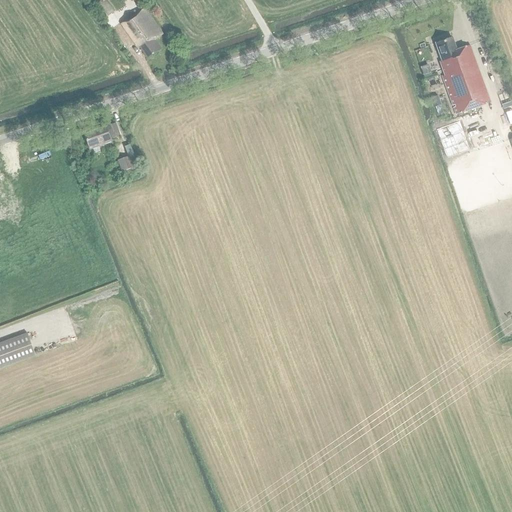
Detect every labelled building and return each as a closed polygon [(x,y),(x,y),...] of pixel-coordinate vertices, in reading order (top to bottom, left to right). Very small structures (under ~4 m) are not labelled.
[(101,0),(99,2),(108,16),(115,11),(106,0),(101,0)] [(146,8),(143,10),(121,24),(136,48),(139,47),(147,58),(161,49),(156,42),(164,36),(146,8)] [(434,44),(441,62),(439,63),(443,75),(441,76),(456,115),(490,102),(469,45),(456,50),(451,38),(434,44)] [(438,96),(429,99),(432,108),(441,105),(438,96)] [(511,104),(511,102),(501,105),(503,110),(511,106),(511,104)] [(455,123),(436,130),(447,158),(469,150),(459,122),(455,123)] [(83,136),(89,151),(111,142),(110,140),(120,136),(115,124),(83,136)] [(129,159),(128,157),(127,157),(117,161),(121,172),(132,168),(129,159)] [(26,195),(18,198),(14,187),(0,192),(0,211),(20,203),(23,211),(31,208),(26,195)] [(0,395),(68,371),(52,327),(0,345),(0,395)]
